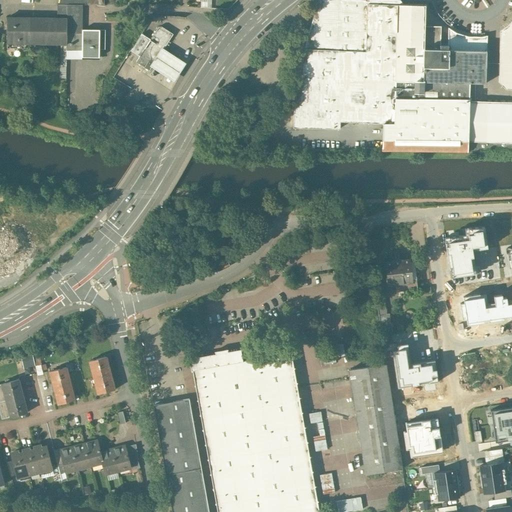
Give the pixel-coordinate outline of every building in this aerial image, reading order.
[(396,2),(329,0),(319,0),(310,36),(301,78),(296,112),(295,127),(337,130),(337,121),(384,123),(383,151),(467,154),(467,145),(468,101),(468,82),(485,83),(486,38),(441,38),(441,24),(425,23),(425,5),(397,4),(397,3),(398,3),(398,1),(396,1),(396,2)] [(60,4),(57,5),(57,18),(67,19),(67,4),(60,4)] [(81,5),(67,4),(67,19),(67,21),(80,22),(81,5)] [(57,18),(7,18),(6,44),(67,44),(67,33),(67,21),(67,19),(57,18)] [(80,22),(67,21),(67,33),(79,33),(79,30),(80,22)] [(511,21),(507,27),(499,32),(498,52),(497,82),(504,89),(511,89),(511,21)] [(259,33),(262,37),(277,27),(274,22),(259,33)] [(139,56),(136,62),(149,71),(151,68),(155,61),(156,61),(163,50),(173,34),(161,26),(158,27),(150,39),(139,56)] [(103,31),(79,30),(79,33),(67,33),(67,44),(70,44),(70,45),(72,45),(72,44),(83,44),(83,52),(89,52),(89,58),(97,58),(97,48),(103,48),(103,31)] [(141,33),(130,51),(139,56),(150,39),(141,33)] [(186,65),(163,50),(156,61),(155,61),(151,68),(175,83),(186,65)] [(126,88),(116,82),(110,92),(120,98),(126,88)] [(511,101),(468,101),(467,145),(511,145),(511,101)] [(443,235),(449,274),(473,271),(470,251),(488,248),(484,225),(464,225),(465,232),(443,235)] [(408,260),(384,263),(387,276),(385,278),(385,281),(387,283),(388,286),(394,285),(394,291),(416,288),(413,263),(409,263),(408,260)] [(482,295),(463,298),(466,320),(511,313),(511,301),(507,302),(506,295),(502,296),(502,293),(493,294),(494,304),(484,306),(482,295)] [(383,294),(375,295),(378,315),(386,314),(383,294)] [(386,314),(378,315),(381,335),(392,334),(389,313),(386,314)] [(398,350),(392,351),(398,388),(438,382),(435,360),(411,364),(409,350),(398,352),(398,350)] [(106,357),(89,362),(98,395),(115,390),(106,357)] [(377,361),(337,367),(341,396),(354,394),(354,392),(368,390),(368,392),(381,390),(377,361)] [(66,368),(49,372),(58,405),(75,401),(66,368)] [(321,369),(252,379),(256,405),(325,394),(321,369)] [(19,380),(2,384),(6,401),(10,417),(27,412),(19,380)] [(6,401),(0,402),(0,414),(1,419),(10,417),(6,401)] [(511,406),(490,410),(491,415),(487,416),(488,423),(492,422),(495,441),(511,438),(511,406)] [(122,411),(117,413),(120,424),(125,423),(122,411)] [(438,419),(405,423),(410,457),(442,452),(438,419)] [(97,440),(84,444),(90,465),(102,462),(100,452),(97,440)] [(84,444),(72,447),(78,468),(90,465),(84,444)] [(135,444),(128,446),(131,460),(138,459),(135,444)] [(46,446),(42,447),(41,445),(34,447),(40,472),(52,469),(51,466),(47,451),(46,446)] [(125,446),(112,449),(117,470),(130,467),(125,446)] [(34,447),(22,450),(29,475),(40,472),(34,447)] [(60,450),(59,450),(63,463),(65,472),(78,468),(72,447),(60,450)] [(60,448),(53,450),(57,464),(63,463),(59,450),(60,450),(60,448)] [(112,449),(100,452),(102,462),(105,474),(117,470),(112,449)] [(22,450),(11,453),(12,460),(16,475),(17,478),(29,475),(22,450)] [(53,450),(47,451),(51,466),(57,464),(53,450)] [(12,460),(7,462),(10,476),(16,475),(12,460)] [(500,463),(479,466),(481,480),(505,476),(504,469),(502,469),(500,463)] [(456,470),(434,473),(434,479),(432,480),(433,487),(458,483),(456,470)] [(323,491),(337,489),(335,472),(321,474),(323,491)] [(481,480),(483,493),(505,489),(504,483),(506,482),(505,476),(481,480)] [(437,494),(438,500),(460,496),(458,483),(433,487),(434,494),(437,494)]
